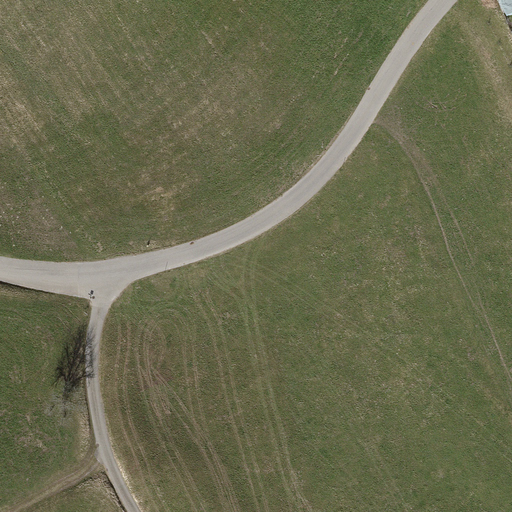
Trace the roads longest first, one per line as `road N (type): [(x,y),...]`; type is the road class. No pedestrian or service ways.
road 1 (unclassified): [(444,0),(343,147),(295,198),(228,238),(107,273)]
road 2 (unclassified): [(107,273),(94,393),(112,468),(134,511)]
